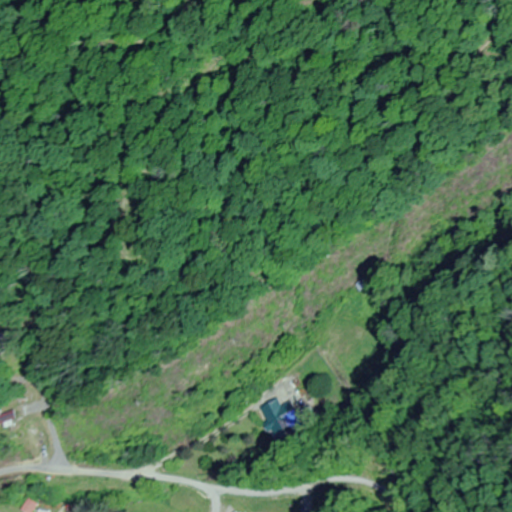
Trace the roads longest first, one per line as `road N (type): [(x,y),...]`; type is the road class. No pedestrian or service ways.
road 1 (residential): [(343,481),(257,496),(141,464),(65,462)]
road 2 (residential): [(205,511),(150,505),(65,462),(0,469)]
